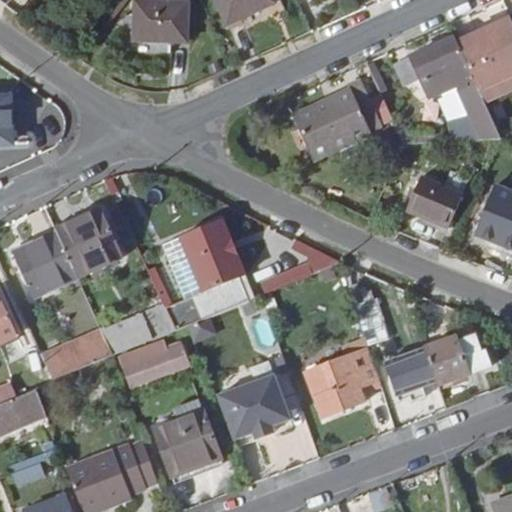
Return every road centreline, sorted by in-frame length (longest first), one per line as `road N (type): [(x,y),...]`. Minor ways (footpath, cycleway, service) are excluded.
road 1 (residential): [(146,135),(375,250),(511,304)]
road 2 (residential): [(446,0),(146,135)]
road 3 (residential): [(252,511),(511,412)]
road 4 (residential): [(0,33),(146,135)]
road 5 (residential): [(146,135),(0,201)]
